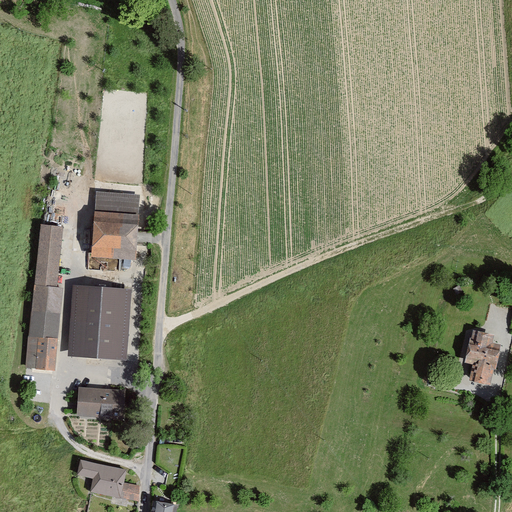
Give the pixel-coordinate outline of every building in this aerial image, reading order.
[(144,193),(98,191),(96,256),(141,258),(144,193)] [(62,227),(41,225),(27,367),(54,370),(63,288),(56,287),(62,227)] [(135,289),(77,285),(72,356),(131,360),(135,289)] [(498,336),(477,330),(469,363),(477,365),(473,381),(494,386),(504,345),(496,343),(498,336)] [(138,391),(80,387),(79,415),(137,418),(138,391)] [(130,468),(84,459),(81,475),(97,478),(94,490),(139,499),(142,484),(127,481),(130,468)] [(174,511),(175,506),(156,502),(154,511),(174,511)]
